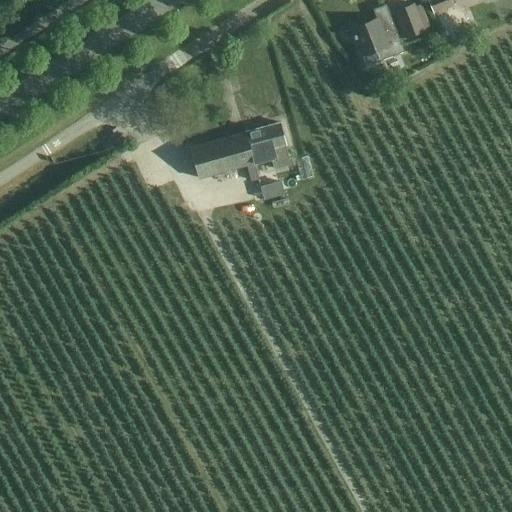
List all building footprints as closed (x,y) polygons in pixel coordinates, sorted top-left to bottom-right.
[(427,0),(433,13),(454,5),(452,0),(427,0)] [(404,51),(400,41),(386,4),(373,9),(376,18),(351,29),(362,56),(377,50),(381,60),(404,51)] [(413,4),(395,11),(405,38),(424,30),(413,4)] [(279,123),(191,147),(199,178),(246,165),(254,163),(270,159),(273,169),(291,164),(279,123)] [(254,163),(246,165),(250,181),(258,179),(254,163)]
